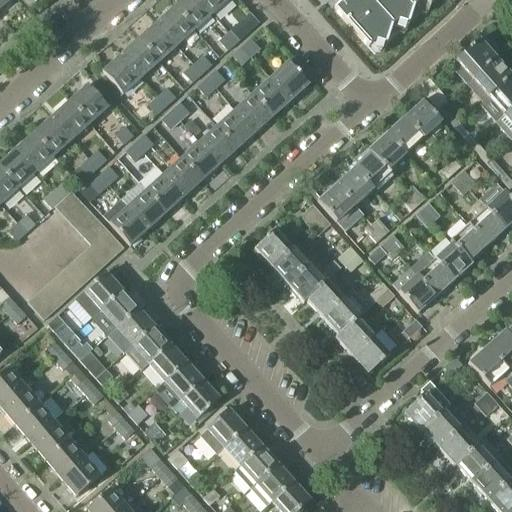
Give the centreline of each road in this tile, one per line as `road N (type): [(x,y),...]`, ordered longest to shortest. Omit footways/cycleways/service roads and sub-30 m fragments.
road 1 (residential): [(319,452),(176,296),(175,273),(370,106)]
road 2 (residential): [(319,452),(511,278)]
road 3 (residential): [(0,109),(127,0)]
road 4 (residential): [(370,106),(491,0)]
road 5 (residential): [(370,106),(272,0)]
